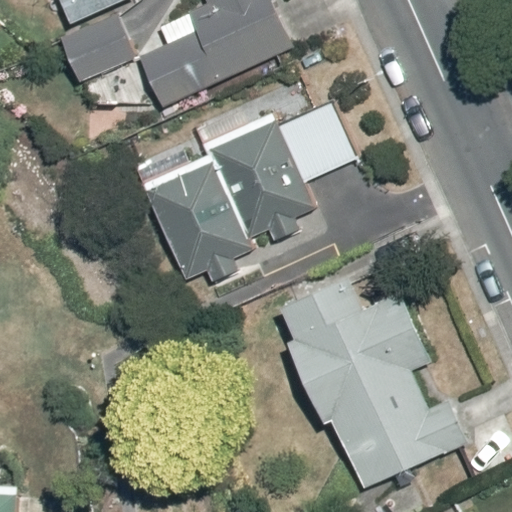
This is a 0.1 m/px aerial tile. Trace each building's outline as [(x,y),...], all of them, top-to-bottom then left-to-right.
[(67,0),(79,25),(136,0),(67,0)] [(204,34),(144,58),(167,110),(297,52),(274,0),(210,0),(213,4),(196,11),(204,34)] [(128,8),(69,31),(98,103),(134,88),(124,61),(146,53),(128,8)] [(218,158),(151,186),(193,280),(260,249),(255,238),(277,230),(281,241),(308,231),(303,221),(322,211),(283,125),(215,152),(218,158)] [(284,306),(364,487),(469,443),(452,399),(431,407),(414,371),(432,362),(401,293),(366,307),(353,275),(284,306)] [(0,466),(0,511),(23,511),(25,484),(2,484),(2,467),(0,466)]
